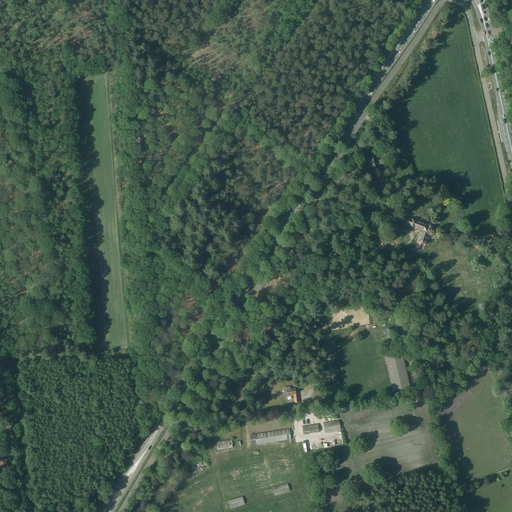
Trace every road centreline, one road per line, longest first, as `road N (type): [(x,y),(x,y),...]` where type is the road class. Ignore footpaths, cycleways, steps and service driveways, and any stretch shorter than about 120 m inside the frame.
road 1 (unclassified): [(444,0),(121,511)]
road 2 (primary): [(140,453),(351,115)]
road 3 (track): [(114,25),(147,354)]
road 4 (track): [(364,511),(311,262)]
road 5 (unclassified): [(29,511),(0,313)]
road 6 (unclassified): [(511,207),(475,38)]
road 7 (track): [(234,114),(138,255)]
road 8 (primary): [(351,115),(432,0)]
road 9 (primary): [(420,0),(351,115)]
road 10 (primary): [(486,33),(511,151)]
